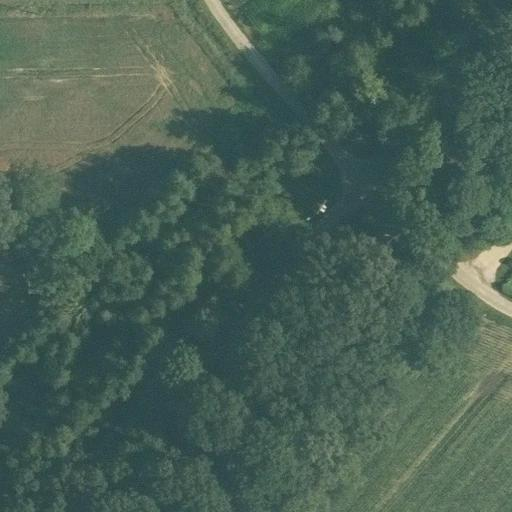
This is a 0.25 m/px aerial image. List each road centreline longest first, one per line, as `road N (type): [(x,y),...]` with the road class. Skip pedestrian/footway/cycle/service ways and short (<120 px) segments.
road 1 (track): [(74,511),(360,178)]
road 2 (track): [(360,178),(212,0)]
road 3 (track): [(360,178),(511,9)]
road 4 (track): [(511,306),(360,178)]
